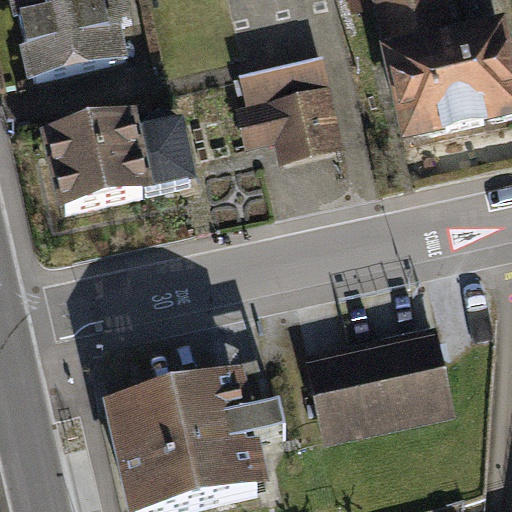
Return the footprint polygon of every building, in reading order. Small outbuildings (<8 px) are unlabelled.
[(119,0),(10,0),(32,98),(136,75),(119,0)] [(447,0),(372,0),(381,54),(455,38),(447,0)] [(511,42),(388,66),(407,163),(511,143),(511,42)] [(332,72),(242,90),(261,187),(351,170),(332,72)] [(184,116),(40,147),(57,226),(201,195),(184,116)] [(436,340),(302,370),(324,470),(458,441),(436,340)] [(250,382),(94,417),(115,511),(275,511),(264,461),(291,455),(282,415),(259,420),(250,382)]
